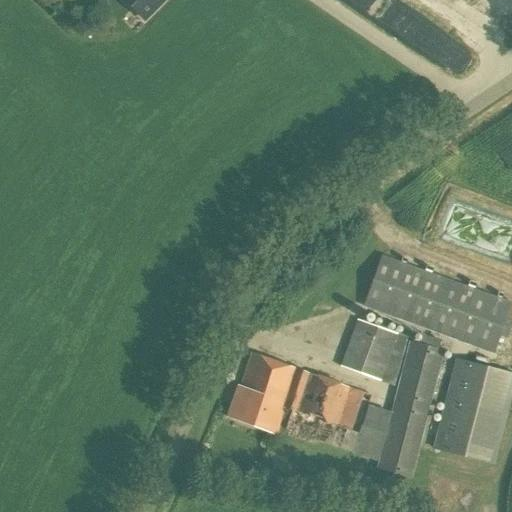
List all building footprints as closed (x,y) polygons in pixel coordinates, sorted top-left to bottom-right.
[(150,0),(117,0),(90,27),(115,53),(160,10),(150,0)] [(493,354),(511,302),(381,255),(363,307),(493,354)] [(394,386),(407,337),(357,319),(340,367),(394,386)] [(377,462),(376,469),(412,478),(419,448),(445,350),(439,349),(419,344),(409,341),(391,413),(377,462)] [(238,385),(227,417),(276,434),(278,427),(285,407),(292,409),(359,432),(368,405),(372,396),(298,369),(298,370),(252,354),(240,386),(238,385)] [(494,465),(511,395),(511,373),(455,358),(432,449),(494,465)]
